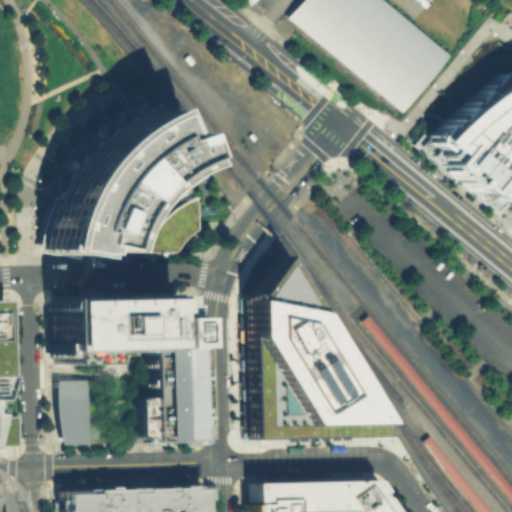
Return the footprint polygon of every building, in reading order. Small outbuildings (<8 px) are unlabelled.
[(283,18),(298,0),(378,0),(446,56),(398,114),(283,18)] [(511,177),(508,182),(511,184),(509,187),(499,199),(496,196),(493,200),(475,185),(471,191),(465,187),(463,189),(437,168),(439,165),(434,161),(437,157),(431,152),(433,150),(422,142),(425,138),(422,136),(442,111),(445,114),(454,103),(456,104),(473,86),(477,89),(494,69),(502,76),(511,70),(511,177)] [(180,166),(187,199),(188,228),(179,234),(172,241),(167,251),(140,251),(133,247),(105,247),(104,250),(76,244),(75,251),(71,251),(70,255),(35,251),(39,227),(46,204),(57,183),(70,163),(86,146),(104,129),(124,117),(145,106),(157,134),(168,131),(174,150),(180,166)] [(240,437),(238,336),(237,298),(268,253),(282,276),(305,298),(388,433),(364,434),(240,437)] [(44,296),(45,349),(49,349),(49,362),(90,361),(90,347),(119,346),(139,345),(141,395),(127,396),(128,436),(142,436),(142,440),(189,439),(189,435),(192,434),(190,323),(181,324),(180,314),(179,306),(176,298),(170,290),(125,291),(125,294),(118,294),(44,296)] [(49,380),(97,379),(99,443),(50,444),(49,380)] [(364,479),(372,490),(368,492),(382,511),(242,511),(242,481),(364,479)] [(52,511),(52,488),(198,484),(198,497),(195,497),(195,511),(52,511)]
